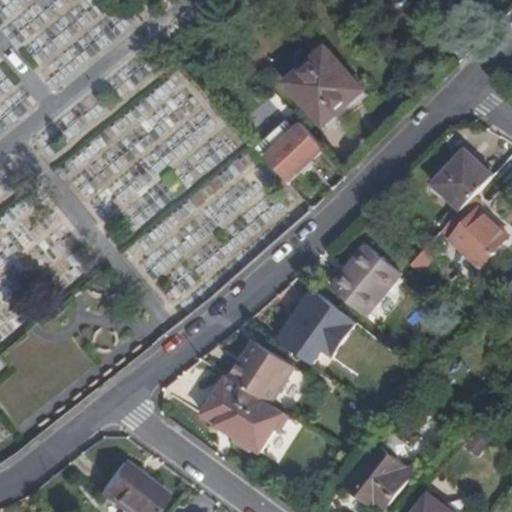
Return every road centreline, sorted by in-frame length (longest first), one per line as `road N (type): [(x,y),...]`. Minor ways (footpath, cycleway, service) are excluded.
road 1 (residential): [(112,403),(327,224),(469,87)]
road 2 (residential): [(112,403),(259,511)]
road 3 (residential): [(0,490),(112,403)]
